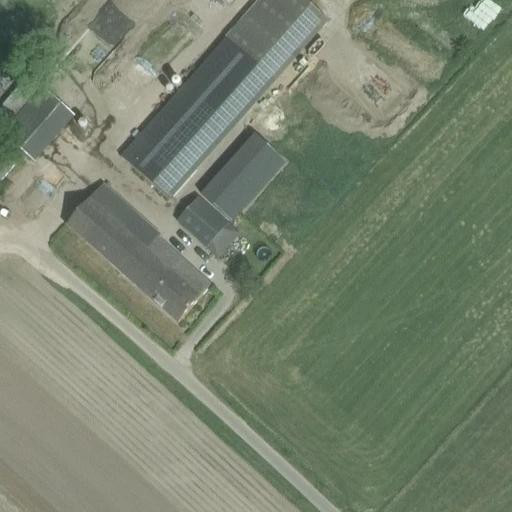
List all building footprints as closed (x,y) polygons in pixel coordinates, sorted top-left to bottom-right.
[(329,23),(304,0),(258,0),(119,157),(170,202),(329,23)] [(475,46),(500,25),(481,3),(456,23),(475,46)] [(34,164),(74,116),(42,90),(3,136),(34,164)] [(0,161),(0,184),(22,159),(11,150),(0,161)] [(178,325),(191,310),(212,287),(183,261),(173,273),(166,267),(176,255),(158,239),(162,234),(105,183),(67,226),(178,325)] [(228,224),(199,198),(177,223),(206,249),(228,224)]
